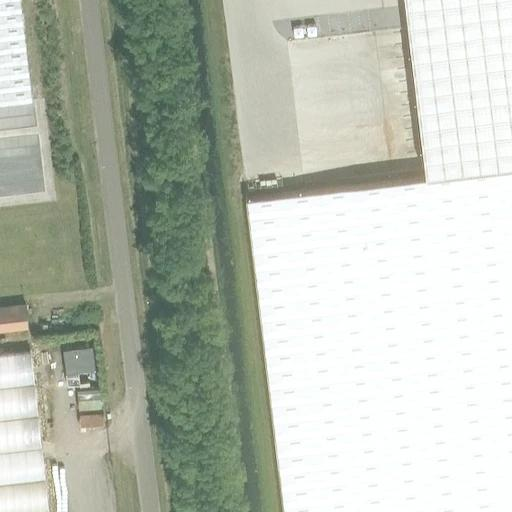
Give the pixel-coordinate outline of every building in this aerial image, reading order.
[(0,0),(0,104),(32,101),(20,0),(0,0)] [(511,511),(511,0),(405,0),(409,31),(425,176),(307,191),(247,198),(284,511),(511,511)] [(0,331),(28,328),(25,304),(0,307),(0,331)] [(66,382),(79,381),(78,370),(94,368),(91,344),(63,347),(66,382)] [(48,511),(31,351),(0,354),(0,511),(48,511)]
